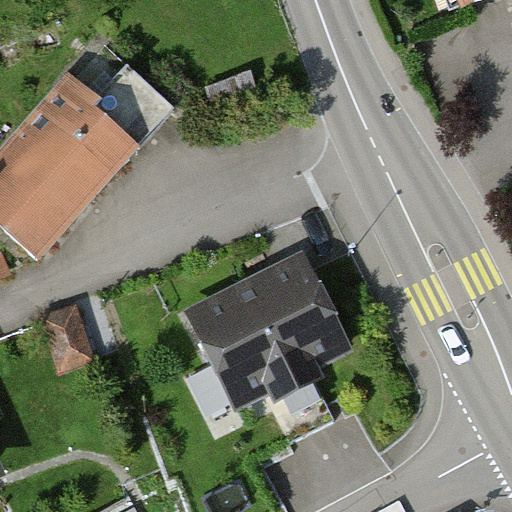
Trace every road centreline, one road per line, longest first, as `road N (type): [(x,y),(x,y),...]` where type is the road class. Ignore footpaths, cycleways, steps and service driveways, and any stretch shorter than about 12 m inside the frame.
road 1 (residential): [(391,167),(0,314)]
road 2 (tertiary): [(511,405),(391,167)]
road 3 (tertiary): [(391,167),(322,0)]
road 4 (residential): [(389,511),(511,448)]
